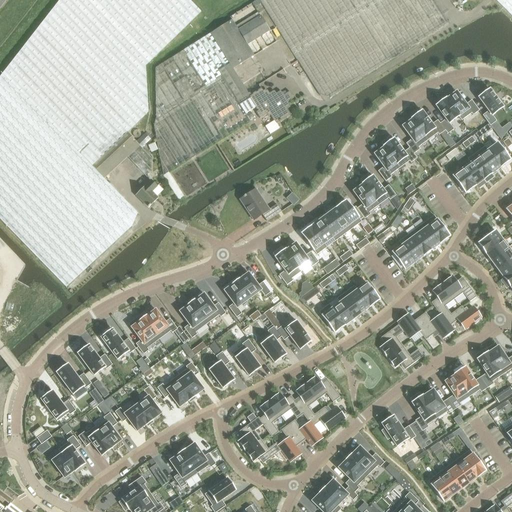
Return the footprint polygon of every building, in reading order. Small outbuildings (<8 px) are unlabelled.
[(140,216),(104,179),(101,176),(91,166),(127,133),(148,113),(146,66),(200,12),(188,0),(60,0),(0,78),(0,218),(66,288),(131,226),(140,216)] [(448,24),(433,0),(259,0),(319,96),(329,99),(448,24)] [(511,0),(495,0),(494,1),(511,17),(511,0)] [(231,20),(210,34),(229,64),(217,71),(237,101),(248,94),(232,69),(254,56),(247,45),(269,31),(260,16),(258,12),(235,26),(231,20)] [(156,117),(154,125),(162,176),(178,202),(184,198),(169,172),(250,122),(237,101),(217,71),(229,64),(210,34),(155,68),(156,117)] [(270,115),(275,124),(290,115),(284,106),(287,104),(286,102),(292,98),(288,91),(282,95),(279,91),(274,94),(272,91),(267,94),(265,90),(262,92),(259,87),(260,89),(248,97),(257,111),(255,112),(259,118),(266,114),(268,116),(270,115)] [(489,89),(478,98),(488,112),(482,116),(490,126),(496,121),(492,116),(503,108),(489,89)] [(446,98),(445,99),(461,121),(471,113),(472,115),(478,111),(471,101),(465,105),(456,92),(446,99),(446,98)] [(445,99),(435,106),(445,120),(439,124),(445,131),(447,134),(453,130),(449,124),(458,118),(461,121),(445,99)] [(421,111),(411,119),(427,140),(437,133),(438,135),(440,134),(445,131),(439,124),(437,121),(431,125),(421,111)] [(411,120),(402,127),(411,140),(406,144),(409,148),(413,154),(419,149),(418,148),(427,140),(411,119),(411,120)] [(488,124),(475,134),(479,140),(492,130),(490,126),(488,124)] [(445,131),(440,134),(450,149),(455,145),(447,134),(445,131)] [(139,146),(141,148),(150,140),(145,134),(136,142),(127,133),(91,166),(101,176),(104,179),(127,157),(139,146)] [(471,137),(466,140),(470,145),(475,142),(471,137)] [(393,139),(383,146),(399,168),(409,161),(410,163),(416,158),(413,154),(409,148),(403,153),(393,139)] [(511,144),(508,139),(503,142),(511,155),(511,144)] [(466,140),(461,144),(465,149),(470,145),(466,140)] [(484,147),(500,168),(510,160),(497,143),(487,150),(484,147)] [(139,146),(127,157),(145,176),(150,170),(145,165),(151,159),(141,148),(139,146)] [(383,147),(374,155),(383,167),(377,172),(385,182),(391,177),(390,175),(399,168),(383,146),(383,147)] [(484,147),(476,153),(491,174),(500,168),(484,147)] [(455,149),(450,152),(453,157),(458,154),(455,149)] [(450,152),(445,156),(449,161),(453,157),(450,152)] [(476,153),(467,159),(483,180),(491,174),(476,153)] [(470,163),(462,169),(475,186),(483,180),(467,159),(470,163)] [(462,169),(452,176),(465,194),(475,186),(462,169)] [(372,176),(362,184),(378,205),(388,198),(389,200),(395,196),(388,186),(382,190),(372,176)] [(150,180),(135,195),(148,207),(149,206),(150,207),(152,207),(154,205),(154,203),(153,202),(157,198),(156,197),(163,190),(158,185),(156,186),(150,180)] [(362,185),(352,192),(362,205),(356,209),(364,219),(370,214),(369,213),(378,205),(362,184),(362,185)] [(266,221),(281,212),(276,205),(268,210),(255,190),(240,200),(253,220),(262,215),(266,221)] [(286,199),(294,206),(300,201),(292,193),(286,199)] [(395,196),(389,200),(397,211),(402,204),(395,196)] [(409,198),(406,203),(411,207),(414,202),(409,198)] [(345,201),(335,208),(351,229),(361,222),(345,201)] [(406,203),(402,208),(407,211),(411,207),(406,203)] [(335,208),(327,214),(343,236),(351,229),(335,208)] [(327,214),(319,221),(335,242),(343,236),(327,214)] [(397,216),(394,221),(399,224),(402,219),(397,216)] [(433,216),(423,223),(439,244),(449,237),(433,216)] [(319,221),(311,227),(326,248),(335,242),(319,221)] [(394,221),(390,226),(395,229),(399,224),(394,221)] [(380,222),(371,228),(373,231),(376,235),(385,228),(380,222)] [(423,223),(415,229),(431,251),(439,244),(423,223)] [(311,227),(301,234),(316,255),(326,248),(311,227)] [(415,229),(407,235),(423,257),(431,251),(415,229)] [(488,229),(477,237),(481,241),(477,244),(485,254),(502,241),(495,231),(491,233),(488,229)] [(381,234),(376,238),(380,242),(385,239),(381,234)] [(407,235),(399,241),(414,263),(423,257),(407,235)] [(365,239),(360,242),(364,247),(369,243),(365,239)] [(401,246),(392,253),(393,255),(402,267),(404,270),(414,263),(399,241),(398,242),(401,246)] [(485,254),(491,262),(508,249),(502,241),(485,254)] [(360,242),(355,246),(359,251),(364,247),(360,242)] [(285,250),(284,250),(301,272),(310,265),(312,267),(318,262),(310,252),(305,256),(295,243),(285,250)] [(491,262),(497,270),(511,259),(511,254),(508,249),(491,262)] [(284,250),(274,257),(284,271),(279,275),(286,285),(293,281),(291,279),(301,272),(284,250)] [(349,251),(344,254),(347,259),(352,256),(349,251)] [(344,254),(339,258),(343,263),(347,259),(344,254)] [(393,255),(391,257),(399,269),(402,267),(393,255)] [(503,278),(511,271),(511,259),(497,270),(503,278)] [(345,265),(340,269),(343,274),(348,270),(345,265)] [(328,266),(323,270),(327,275),(332,271),(328,266)] [(340,269),(335,272),(339,277),(343,274),(340,269)] [(511,271),(503,278),(509,287),(511,284),(511,271)] [(248,299),(260,291),(265,296),(270,293),(262,282),(257,286),(248,273),(235,282),(248,299)] [(451,276),(441,284),(453,299),(462,292),(470,302),(476,297),(463,279),(457,284),(451,276)] [(328,277),(323,281),(327,286),(332,282),(328,277)] [(301,292),(298,294),(301,298),(308,292),(313,289),(307,281),(302,284),(301,291),(301,292)] [(323,281),(319,284),(322,289),(327,286),(323,281)] [(235,282),(234,283),(223,291),(233,304),(228,308),(236,318),(241,314),(237,308),(248,299),(235,282)] [(353,286),(353,287),(369,308),(379,300),(366,283),(356,290),(353,286)] [(453,299),(441,284),(432,290),(438,298),(432,303),(441,315),(444,319),(450,315),(444,306),(453,299)] [(353,287),(345,293),(361,314),(369,308),(353,287)] [(313,289),(308,292),(312,297),(317,293),(313,289)] [(345,293),(337,299),(352,320),(361,314),(345,293)] [(194,301),(191,303),(207,324),(218,315),(220,317),(225,314),(218,303),(213,307),(203,294),(194,301)] [(278,300),(275,295),(269,299),(273,304),(278,300)] [(337,299),(328,305),(344,326),(352,320),(337,299)] [(188,305),(179,312),(188,325),(184,328),(191,339),(196,335),(195,333),(198,330),(207,324),(191,303),(188,305)] [(328,305),(318,312),(334,333),(344,326),(328,305)] [(444,319),(449,326),(458,320),(465,329),(480,318),(472,308),(465,313),(461,307),(450,315),(444,319)] [(145,316),(142,318),(158,340),(170,331),(172,333),(177,329),(169,318),(164,322),(155,310),(146,317),(145,316)] [(267,318),(268,320),(273,316),(269,310),(264,314),(267,318)] [(453,331),(449,326),(444,319),(441,315),(432,322),(425,313),(418,318),(431,336),(437,331),(442,338),(453,331)] [(399,325),(404,332),(409,338),(418,332),(425,340),(431,336),(418,318),(413,322),(408,315),(397,323),(399,325)] [(140,321),(131,328),(139,339),(134,342),(143,354),(148,351),(147,349),(150,346),(158,340),(142,318),(139,321),(140,321)] [(277,329),(276,330),(281,337),(283,341),(289,336),(299,350),(311,342),(294,320),(283,328),(282,326),(277,329)] [(396,338),(404,332),(399,325),(381,338),(386,344),(379,349),(386,359),(402,347),(396,338)] [(177,329),(174,332),(177,337),(183,333),(179,327),(176,329),(177,329)] [(270,335),(259,343),(274,363),(285,355),(275,341),(281,337),(276,330),(273,327),(267,331),(270,335)] [(127,338),(121,342),(112,329),(100,338),(117,360),(128,352),(128,353),(135,348),(127,338)] [(243,346),(232,354),(248,376),(260,368),(249,354),(255,350),(248,340),(242,345),(243,346)] [(439,345),(435,340),(429,345),(432,350),(439,345)] [(208,346),(216,356),(221,352),(214,343),(208,346)] [(104,354),(98,358),(88,345),(77,354),(93,376),(104,368),(105,369),(111,364),(104,354)] [(196,347),(191,351),(192,353),(195,356),(199,352),(196,347)] [(409,356),(402,347),(386,359),(394,369),(400,364),(405,370),(423,357),(418,349),(409,356)] [(498,347),(488,353),(502,375),(511,368),(511,356),(506,360),(498,347)] [(487,352),(476,360),(486,374),(480,378),(487,388),(493,384),(491,382),(502,375),(488,353),(487,352)] [(222,389),(234,380),(224,367),(230,363),(222,353),(216,357),(219,362),(209,370),(222,389)] [(141,358),(136,362),(140,368),(138,369),(141,373),(142,373),(143,374),(149,369),(141,358)] [(187,369),(175,378),(191,399),(194,397),(203,390),(194,377),(198,373),(191,363),(185,367),(187,369)] [(82,373),(77,377),(67,364),(56,373),(72,395),(83,387),(84,388),(90,384),(82,373)] [(464,367),(454,375),(469,397),(480,390),(481,392),(487,388),(480,378),(474,382),(464,367)] [(454,375),(444,382),(453,395),(447,399),(454,410),(460,406),(459,404),(469,397),(454,375)] [(305,385),(317,400),(326,393),(333,402),(339,398),(327,382),(322,385),(316,377),(305,385)] [(162,384),(157,388),(164,398),(169,395),(179,408),(188,401),(191,399),(175,378),(164,386),(162,384)] [(302,400),(296,405),(303,414),(308,420),(314,416),(314,415),(308,407),(317,400),(305,385),(296,392),(302,400)] [(161,414),(151,401),(156,397),(148,387),(143,391),(148,397),(136,405),(149,423),(161,414)] [(89,405),(93,409),(98,406),(103,401),(94,389),(89,394),(94,401),(89,405)] [(105,390),(100,394),(104,398),(108,395),(105,390)] [(432,390),(422,396),(437,418),(446,412),(448,414),(454,410),(447,399),(441,403),(432,390)] [(52,391),(40,400),(57,422),(68,414),(69,415),(75,411),(68,401),(62,405),(52,391)] [(303,414),(296,405),(290,396),(285,400),(280,393),(269,401),(281,417),(290,410),(296,419),(303,414)] [(499,394),(494,397),(498,403),(503,400),(499,394)] [(422,396),(411,403),(420,417),(414,421),(421,432),(428,427),(426,425),(437,418),(422,396)] [(272,423),(281,417),(269,401),(259,409),(264,416),(259,420),(263,425),(272,437),(278,432),(272,423)] [(149,423),(136,405),(124,414),(120,408),(114,412),(122,422),(127,419),(136,432),(149,423)] [(308,420),(310,423),(313,428),(322,421),(329,430),(344,419),(336,408),(329,413),(324,408),(314,415),(314,416),(308,420)] [(488,413),(493,419),(497,416),(493,410),(488,413)] [(96,428),(111,448),(121,441),(111,428),(117,424),(109,413),(103,418),(105,421),(96,428)] [(383,423),(381,424),(396,447),(408,439),(409,441),(415,437),(408,426),(402,430),(393,416),(391,417),(391,416),(382,422),(383,423)] [(238,442),(245,452),(260,441),(253,432),(263,425),(259,420),(257,418),(256,419),(252,422),(240,431),(245,437),(238,442)] [(313,428),(310,423),(301,430),(294,421),(287,426),(300,443),(306,439),(311,446),(321,438),(313,428)] [(281,450),(288,460),(289,462),(300,454),(295,447),(300,443),(287,426),(281,431),(287,440),(278,446),(281,450)] [(84,432),(78,437),(85,447),(91,443),(101,456),(112,449),(111,448),(96,428),(95,427),(85,434),(84,432)] [(46,431),(36,438),(41,445),(51,437),(46,431)] [(58,450),(61,454),(74,472),(84,464),(74,451),(80,446),(72,436),(66,441),(68,443),(58,450)] [(275,454),(281,450),(278,446),(276,443),(267,450),(260,441),(245,452),(253,462),(259,457),(263,463),(275,454)] [(184,450),(181,452),(196,474),(208,466),(210,468),(215,464),(208,454),(203,457),(194,444),(185,450),(184,450)] [(351,455),(348,457),(367,476),(377,466),(379,468),(384,463),(375,454),(370,458),(359,447),(351,455)] [(281,450),(275,454),(278,459),(285,462),(288,460),(281,450)] [(469,450),(461,457),(477,478),(485,471),(469,450)] [(178,455),(169,461),(178,474),(173,478),(180,488),(186,484),(184,482),(196,474),(181,452),(178,454),(178,455)] [(51,461),(64,478),(73,471),(74,472),(61,454),(51,461)] [(414,454),(404,461),(406,464),(411,460),(416,457),(414,454)] [(346,460),(338,468),(349,480),(345,484),(348,487),(354,493),(358,488),(357,486),(367,476),(348,457),(345,460),(346,460)] [(461,457),(453,463),(468,484),(477,478),(461,457)] [(152,467),(156,465),(152,459),(148,462),(152,467)] [(411,460),(406,464),(410,471),(416,467),(414,464),(411,460)] [(453,463),(444,469),(460,490),(468,484),(453,463)] [(156,465),(149,469),(162,487),(168,482),(156,465)] [(389,465),(384,469),(396,481),(400,476),(389,465)] [(444,469),(436,475),(452,496),(460,490),(444,469)] [(436,475),(427,481),(443,502),(452,496),(436,475)] [(396,481),(395,481),(406,492),(412,487),(401,476),(400,476),(396,481)] [(135,490),(121,500),(128,510),(150,495),(144,485),(146,483),(141,477),(131,484),(135,490)] [(227,479),(204,495),(212,506),(210,507),(213,511),(216,511),(225,506),(221,500),(235,491),(227,479)] [(324,488),(321,490),(337,506),(347,496),(352,501),(357,496),(354,493),(348,487),(344,491),(332,480),(324,488)] [(0,489),(0,497),(9,505),(10,505),(14,500),(0,489)] [(319,493),(311,501),(321,511),(337,511),(341,509),(337,506),(321,490),(318,493),(319,493)] [(406,499),(396,509),(398,511),(419,511),(414,506),(418,502),(409,493),(404,497),(406,499)] [(511,493),(500,502),(505,508),(506,509),(511,503),(511,493)] [(150,495),(128,510),(129,510),(130,511),(146,511),(149,511),(165,511),(163,509),(159,503),(157,504),(155,501),(150,495)]
